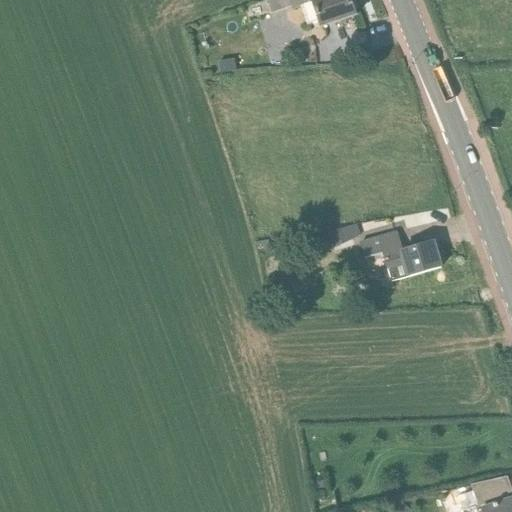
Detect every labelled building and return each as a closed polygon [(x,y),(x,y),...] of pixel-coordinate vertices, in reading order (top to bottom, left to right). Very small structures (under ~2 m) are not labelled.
[(289,0),(293,9),(302,6),(307,22),(318,19),(320,28),(356,16),(350,0),(289,0)] [(356,225),(331,231),(335,243),(335,246),(357,238),(359,233),(356,225)] [(403,252),(398,234),(359,245),(364,261),(383,256),(387,270),(400,266),(404,279),(440,269),(433,244),(403,252)] [(321,481),(311,483),(312,494),(323,492),(321,481)] [(487,483),(438,493),(438,494),(439,494),(444,511),(511,511),(511,499),(494,505),(487,483)] [(411,511),(399,501),(393,509),(396,511),(411,511)]
